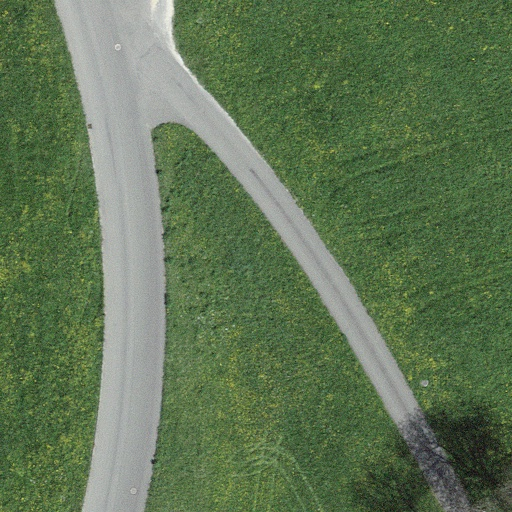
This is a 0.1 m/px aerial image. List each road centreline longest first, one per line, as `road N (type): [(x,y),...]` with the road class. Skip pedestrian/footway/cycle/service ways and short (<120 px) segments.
road 1 (track): [(457,511),(357,331),(232,143),(128,64),(146,0)]
road 2 (residential): [(112,511),(129,407),(134,299),(128,64)]
